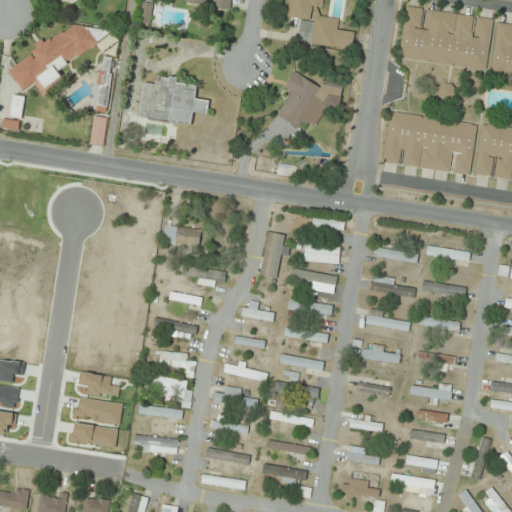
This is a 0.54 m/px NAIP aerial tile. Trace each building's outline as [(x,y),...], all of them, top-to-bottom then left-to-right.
[(189,0),(207,3),(207,7),(227,10),(228,0),(189,0)] [(295,42),(350,50),(352,32),(335,30),(336,19),(316,16),(318,0),(287,0),(285,16),(298,18),(295,42)] [(151,4),(142,4),(142,22),(151,22),(151,4)] [(487,70),(493,18),(405,7),(399,59),(487,70)] [(511,25),(497,23),(490,74),(511,77),(511,25)] [(106,112),(117,39),(112,30),(76,25),(46,41),(36,39),(33,55),(8,69),(21,91),(36,83),(39,88),(42,89),(59,79),(61,66),(95,47),(99,48),(103,55),(94,110),(106,112)] [(326,103),(317,99),(323,89),(311,82),(294,72),(284,89),(290,93),(276,117),(301,132),(306,123),(312,126),(326,103)] [(142,82),(136,117),(189,126),(191,112),(205,115),(208,100),(194,98),(197,83),(155,76),(154,84),(142,82)] [(432,100),(454,100),(454,84),(432,84),(432,100)] [(25,97),(13,96),(11,117),(22,118),(25,97)] [(477,123),(390,112),(383,164),(470,175),(477,123)] [(475,176),(511,180),(511,128),(481,124),(475,176)] [(310,226),(341,231),(343,222),(311,218),(310,226)] [(161,243),(197,247),(199,230),(163,225),(161,243)] [(283,235),(266,232),(257,275),(274,278),(283,235)] [(302,261),(336,264),(338,247),(303,244),(302,261)] [(426,255),(469,263),(470,253),(427,246),(426,255)] [(418,262),(419,252),(375,248),(374,258),(418,262)] [(222,282),(224,272),(181,265),(179,275),(222,282)] [(498,274),(506,277),(509,268),(500,266),(498,274)] [(288,277),(333,286),(335,277),(290,268),(288,277)] [(396,285),(397,280),(374,274),(370,289),(413,299),(415,289),(396,285)] [(421,292),(464,298),(466,287),(423,281),(421,292)] [(200,298),(169,292),(167,299),(199,305),(200,298)] [(286,309),(329,315),(331,306),(287,299),(286,309)] [(239,316),(271,322),(272,313),(240,308),(239,316)] [(408,334),(411,323),(387,317),(388,314),(369,308),(366,322),(408,334)] [(460,320),(419,317),(418,326),(459,330),(460,320)] [(195,326),(153,318),(151,327),(194,335),(195,326)] [(501,332),(511,335),(511,326),(503,324),(501,332)] [(325,344),(326,335),(283,327),(281,336),(325,344)] [(264,341),(233,336),(232,344),(262,349),(264,341)] [(400,362),(400,348),(362,347),(362,361),(400,362)] [(157,364),(183,367),(184,354),(159,352),(157,364)] [(454,355),(417,353),(417,362),(454,364),(454,355)] [(511,355),(496,353),(495,361),(511,364),(511,355)] [(279,354),(277,363),(320,371),(322,363),(279,354)] [(223,364),(221,372),(263,382),(265,373),(223,364)] [(184,390),(185,381),(149,375),(148,384),(184,390)] [(386,397),(390,383),(358,376),(355,390),(386,397)] [(266,390),(315,399),(317,388),(268,380),(266,390)] [(490,391),(511,394),(511,383),(492,380),(490,391)] [(452,385),(434,384),(434,388),(411,386),(410,400),(451,402),(452,385)] [(213,393),(211,402),(254,409),(256,400),(213,393)] [(181,411),(137,405),(136,414),(180,420),(181,411)] [(269,411),(267,419),(310,427),(312,419),(269,411)] [(448,423),(448,413),(418,411),(417,421),(448,423)] [(247,426),(209,420),(208,428),(245,434),(247,426)] [(350,431),(383,431),(383,420),(350,420),(350,431)] [(400,439),(444,444),(445,435),(401,429),(400,439)] [(176,448),(177,440),(133,435),(132,444),(176,448)] [(470,478),(479,480),(492,440),(483,437),(470,478)] [(265,440),(264,448),(307,455),(309,447),(265,440)] [(493,450),(511,475),(511,461),(500,445),(493,450)] [(205,448),(203,457),(246,465),(248,456),(205,448)] [(346,461),(379,467),(380,458),(347,452),(346,461)] [(262,464),(260,473),(303,481),(305,472),(262,464)] [(201,475),(199,484),(243,490),(244,481),(201,475)] [(378,497),(379,483),(344,480),(343,494),(378,497)] [(0,506),(24,510),(27,491),(0,486),(0,506)] [(35,511),(62,511),(65,495),(39,491),(35,511)] [(460,497),(470,511),(483,511),(468,491),(460,497)] [(135,511),(140,496),(131,494),(126,511),(135,511)] [(80,511),(106,511),(108,502),(83,498),(80,511)]
